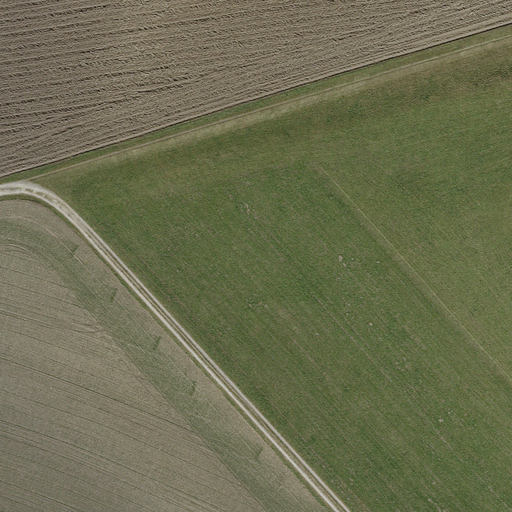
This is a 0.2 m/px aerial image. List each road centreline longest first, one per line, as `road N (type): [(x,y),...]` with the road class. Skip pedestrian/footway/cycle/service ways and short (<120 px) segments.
road 1 (track): [(33,182),(511,37)]
road 2 (track): [(33,182),(63,205),(342,511)]
